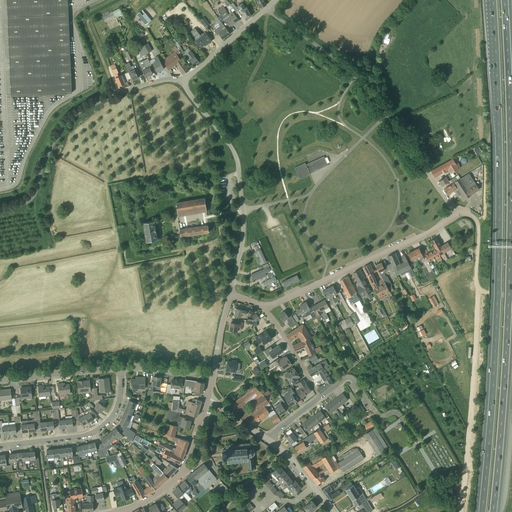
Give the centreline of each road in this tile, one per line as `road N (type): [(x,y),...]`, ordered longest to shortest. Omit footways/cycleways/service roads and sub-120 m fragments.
road 1 (motorway): [(491,0),(496,288),(480,511)]
road 2 (motorway): [(494,511),(511,221)]
road 3 (residential): [(457,210),(355,77),(266,8)]
road 4 (residential): [(0,210),(29,201),(75,115),(152,82),(181,82)]
road 5 (residential): [(181,82),(239,166),(243,233),(229,294)]
road 6 (residential): [(457,210),(431,231),(264,306)]
road 7 (residential): [(0,446),(102,427),(118,405),(121,367)]
road 8 (motorway): [(511,131),(506,0)]
road 9 (residential): [(121,367),(0,381)]
